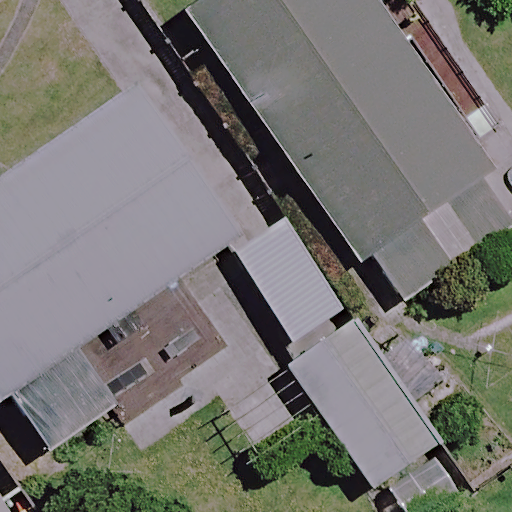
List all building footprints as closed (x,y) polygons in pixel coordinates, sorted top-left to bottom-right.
[(511,237),(511,197),(377,0),(217,0),(189,19),(393,318),(511,237)] [(242,241),(138,94),(0,191),(0,404),(4,410),(242,241)] [(288,224),(234,256),(288,348),(342,317),(288,224)] [(442,448),(360,326),(291,373),(373,494),(442,448)] [(0,502),(0,511),(68,511),(53,479),(0,502)]
